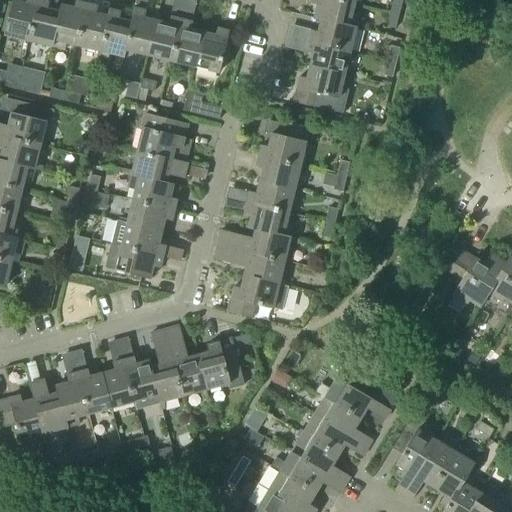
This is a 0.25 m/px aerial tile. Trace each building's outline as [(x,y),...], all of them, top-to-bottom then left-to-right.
[(26,42),(38,0),(36,0),(26,0),(25,5),(11,2),(2,36),(26,42)] [(47,3),(38,0),(26,42),(50,48),(59,13),(46,10),(47,3)] [(354,4),(338,0),(310,0),(309,3),(316,5),(313,19),(320,20),(354,29),(357,15),(351,13),(354,4)] [(398,0),(391,0),(388,13),(398,16),(402,1),(398,0)] [(61,6),(59,13),(50,48),(62,51),(64,44),(75,47),(86,5),(75,3),(74,9),(61,6)] [(86,5),(75,47),(98,53),(107,17),(94,14),(96,7),(86,5)] [(130,23),(124,51),(146,57),(155,22),(142,19),(144,12),(133,10),(130,23)] [(109,11),(107,17),(98,53),(96,65),(106,67),(109,56),(122,59),(124,51),(130,23),(118,20),(120,13),(109,11)] [(398,16),(388,13),(385,28),(394,31),(398,16)] [(155,22),(146,57),(170,62),(180,21),(169,18),(168,25),(155,22)] [(309,31),(307,42),(348,52),(354,29),(320,20),(317,33),(309,31)] [(190,24),(180,21),(170,62),(193,68),(202,33),(189,30),(190,24)] [(215,36),(202,33),(193,68),(217,74),(227,32),(217,30),(215,36)] [(348,52),(307,42),(304,52),(312,54),(309,67),(343,76),(343,74),(348,52)] [(396,62),(399,49),(389,47),(386,59),(396,62)] [(396,62),(386,59),(382,76),(391,78),(396,62)] [(343,116),(354,77),(343,74),(343,76),(309,67),(306,79),(299,78),(293,102),(343,116)] [(16,91),(18,81),(3,77),(1,87),(16,91)] [(141,79),(139,85),(138,89),(153,92),(156,83),(141,79)] [(33,84),(18,81),(16,91),(31,94),(33,84)] [(136,100),(138,89),(139,85),(128,82),(124,98),(136,100)] [(50,89),(48,98),(62,102),(65,92),(50,89)] [(221,109),(215,107),(200,103),(202,95),(188,91),(182,112),(218,121),(221,109)] [(65,92),(62,102),(77,105),(79,96),(65,92)] [(94,110),(109,113),(112,104),(97,100),(94,110)] [(0,125),(0,136),(39,146),(44,123),(49,124),(53,111),(24,104),(21,117),(9,114),(6,127),(0,125)] [(145,115),(136,152),(184,163),(188,144),(181,143),(186,125),(145,115)] [(257,157),(299,167),(308,129),(287,124),(284,138),(270,134),(267,148),(260,146),(257,157)] [(39,146),(0,136),(0,147),(1,148),(0,152),(0,161),(33,169),(40,171),(41,167),(34,165),(39,146)] [(184,163),(136,152),(131,172),(124,170),(123,173),(130,175),(165,184),(167,175),(182,178),(186,164),(184,163)] [(299,167),(257,157),(255,167),(261,168),(258,182),(293,190),(299,167)] [(33,169),(0,161),(0,186),(21,191),(23,180),(30,182),(33,169)] [(335,176),(345,178),(349,164),(339,161),(335,176)] [(171,185),(165,184),(130,175),(127,189),(134,190),(132,201),(172,211),(174,200),(168,199),(171,185)] [(90,176),(86,190),(96,193),(99,178),(90,176)] [(345,178),(335,176),(332,191),(342,193),(345,178)] [(217,202),(233,207),(239,186),(222,182),(217,202)] [(249,192),(246,204),(288,214),(293,190),(258,182),(255,194),(249,192)] [(21,191),(0,186),(0,210),(15,214),(21,191)] [(66,202),(75,205),(79,190),(69,187),(66,202)] [(96,193),(86,190),(83,205),(92,207),(96,193)] [(172,211),(132,201),(126,224),(160,233),(163,220),(169,221),(172,211)] [(75,205),(66,202),(62,217),(71,219),(75,205)] [(288,214),(246,204),(244,213),(250,215),(247,228),(254,230),(288,238),(291,226),(285,225),(288,214)] [(324,223),(334,225),(337,211),(327,208),(324,223)] [(15,214),(0,210),(0,235),(16,239),(19,227),(12,226),(15,214)] [(110,245),(161,257),(179,262),(181,251),(157,245),(160,233),(126,224),(116,222),(110,245)] [(334,225),(324,223),(320,237),(330,239),(334,225)] [(288,238),(254,230),(251,239),(220,232),(216,246),(282,262),(288,238)] [(58,234),(54,249),(64,251),(68,236),(58,234)] [(0,259),(10,262),(12,254),(20,256),(23,241),(16,239),(0,235),(0,259)] [(88,240),(75,236),(72,248),(86,251),(88,240)] [(161,257),(110,245),(104,269),(149,280),(152,266),(158,268),(161,257)] [(282,262),(216,246),(213,259),(245,267),(242,277),(277,285),(282,262)] [(478,308),(503,263),(490,256),(485,265),(460,250),(447,272),(460,280),(451,295),(465,304),(467,301),(478,308)] [(511,260),(506,257),(503,263),(478,308),(479,308),(487,294),(501,301),(502,299),(511,304),(511,260)] [(10,262),(0,259),(0,285),(4,286),(10,262)] [(142,280),(129,276),(127,284),(140,287),(142,280)] [(277,285),(242,277),(239,290),(232,288),(227,313),(252,319),(255,305),(271,309),(277,285)] [(36,302),(50,305),(53,288),(40,286),(36,302)] [(177,326),(164,330),(182,396),(200,391),(202,399),(206,397),(205,391),(196,356),(185,359),(177,326)] [(182,396),(164,330),(149,334),(157,366),(149,369),(158,403),(160,410),(164,409),(162,402),(182,396)] [(158,403),(149,369),(147,361),(134,365),(126,338),(117,341),(134,403),(143,400),(145,406),(158,403)] [(208,353),(196,356),(205,391),(227,385),(228,390),(243,386),(230,340),(206,346),(208,353)] [(134,403),(117,341),(116,341),(121,361),(111,364),(113,371),(100,374),(110,409),(134,403)] [(474,366),(480,356),(473,352),(467,362),(474,366)] [(110,409),(100,374),(87,378),(85,371),(76,374),(87,415),(110,409)] [(284,389),(290,380),(277,372),(271,382),(284,389)] [(87,415),(76,374),(65,377),(67,383),(54,387),(56,394),(66,428),(78,424),(77,418),(87,415)] [(316,393),(323,398),(358,419),(365,409),(384,420),(389,412),(334,379),(328,389),(321,385),(316,393)] [(56,394),(47,396),(43,381),(29,385),(33,400),(42,434),(61,429),(63,436),(68,435),(66,428),(56,394)] [(377,385),(377,386),(370,396),(385,405),(392,395),(392,394),(377,385)] [(42,434),(33,400),(20,403),(18,396),(0,401),(0,423),(1,429),(14,425),(19,441),(42,434)] [(323,398),(312,416),(367,449),(371,442),(352,430),(358,419),(323,398)] [(312,416),(300,435),(336,456),(343,446),(362,457),(367,449),(312,416)] [(402,496),(435,441),(424,434),(428,428),(420,423),(394,465),(405,472),(394,491),(402,496)] [(493,431),(480,423),(475,431),(488,439),(493,431)] [(262,437),(249,429),(243,439),(256,447),(262,437)] [(300,435),(289,453),(344,487),(349,479),(330,467),(336,456),(300,435)] [(145,447),(142,438),(129,442),(131,451),(145,447)] [(454,452),(435,441),(402,496),(410,501),(422,482),(432,488),(454,452)] [(111,446),(97,450),(99,459),(114,455),(111,446)] [(99,459),(97,450),(82,454),(85,463),(99,459)] [(454,452),(432,488),(445,496),(440,504),(445,507),(445,508),(472,463),(454,452)] [(344,487),(289,453),(283,463),(275,458),(270,467),(278,472),(314,493),(321,483),(340,494),(344,487)] [(511,465),(511,460),(502,455),(495,469),(506,476),(511,467),(511,465)] [(234,470),(242,475),(250,462),(242,457),(234,470)] [(166,482),(174,462),(173,460),(162,463),(163,466),(152,469),(153,474),(166,482)] [(445,508),(445,507),(442,511),(468,511),(479,494),(461,483),(473,464),(472,463),(445,508)] [(242,475),(234,470),(226,483),(234,488),(242,475)] [(278,472),(267,490),(303,511),(314,511),(315,511),(306,506),(314,493),(278,472)] [(35,503),(51,499),(48,488),(32,492),(35,503)] [(303,511),(267,490),(256,508),(248,503),(242,511),(303,511)] [(479,494),(468,511),(493,511),(497,505),(503,495),(495,490),(489,500),(479,494)]
